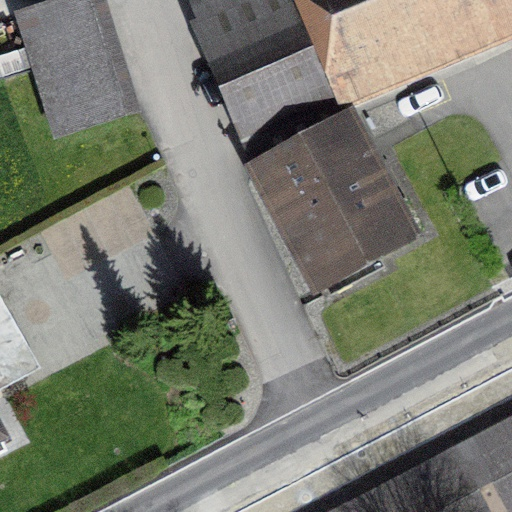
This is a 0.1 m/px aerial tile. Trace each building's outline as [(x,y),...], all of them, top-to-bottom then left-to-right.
[(511,0),(182,0),(243,174),(338,127),(331,115),(511,37),(511,0)] [(87,9),(19,30),(52,140),(120,119),(87,9)] [(396,243),(338,127),(243,174),(301,291),(396,243)] [(0,390),(26,378),(0,325),(0,390)] [(511,415),(475,434),(510,503),(511,501),(511,415)] [(486,511),(452,446),(365,492),(375,511),(486,511)]
